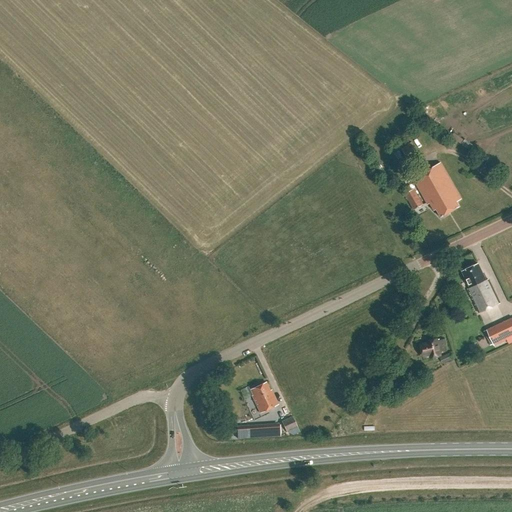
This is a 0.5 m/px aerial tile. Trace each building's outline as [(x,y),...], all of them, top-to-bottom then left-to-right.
[(468,138),(462,143),(469,152),(475,147),(468,138)] [(401,148),(407,158),(417,151),(411,141),(401,148)] [(433,212),(436,211),(440,218),(460,207),(457,201),(461,199),(441,163),(413,179),(427,205),(429,204),(433,212)] [(414,188),(404,194),(413,210),(423,204),(414,188)] [(486,281),(478,264),(463,271),(471,288),(468,290),(479,313),(500,303),(489,280),(486,281)] [(511,318),(486,330),(494,346),(511,337),(511,318)] [(427,344),(421,345),(423,356),(431,355),(431,357),(440,355),(439,348),(446,346),(445,339),(437,341),(437,340),(427,342),(427,344)] [(451,352),(439,357),(442,364),(454,359),(451,352)] [(270,389),(269,389),(266,382),(250,389),(252,394),(252,395),(260,413),(278,405),(270,389)] [(292,416),(281,421),(286,432),(297,427),(292,416)] [(266,424),(241,426),(242,436),(267,434),(266,424)]
